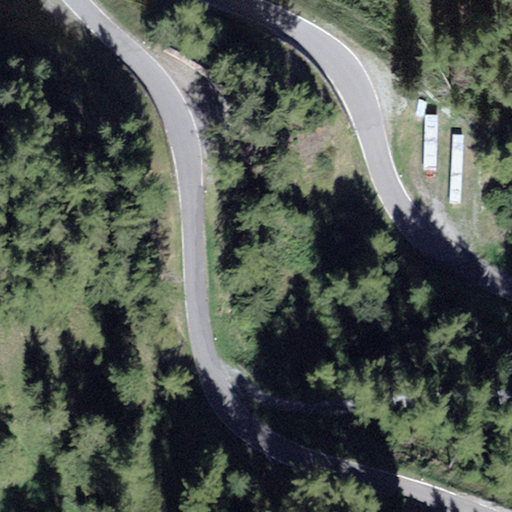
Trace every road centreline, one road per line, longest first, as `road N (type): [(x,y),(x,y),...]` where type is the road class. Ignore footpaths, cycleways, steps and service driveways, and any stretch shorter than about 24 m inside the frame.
road 1 (tertiary): [(76,0),(145,68),(177,125),(198,320),(234,416),(288,451),(473,511)]
road 2 (tertiary): [(511,286),(466,267),(404,212),(335,58),(307,35),(234,0)]
